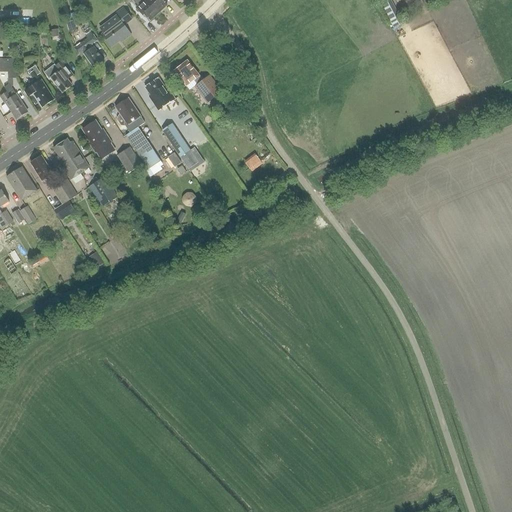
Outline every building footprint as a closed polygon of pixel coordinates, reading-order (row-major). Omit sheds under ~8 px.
[(146,0),(146,1),(144,0),(123,0),(129,7),(134,2),(139,7),(137,9),(145,18),(146,16),(150,21),(160,13),(148,0),(146,0)] [(148,0),(160,13),(167,6),(162,0),(148,0)] [(386,0),(383,0),(380,2),(387,16),(392,25),(393,28),(399,25),(398,22),(393,13),(386,0)] [(100,28),(103,32),(101,33),(111,47),(123,39),(124,41),(132,35),(125,26),(132,20),(124,8),(115,14),(116,16),(100,28)] [(59,29),(51,31),(52,38),(60,37),(59,29)] [(84,55),(95,69),(105,61),(92,45),(97,41),(91,32),(85,36),(88,39),(74,49),(79,55),(83,52),(84,54),(84,55)] [(17,78),(17,59),(0,59),(0,72),(9,73),(9,78),(17,78)] [(50,79),(51,78),(63,93),(72,86),(68,80),(73,75),(63,62),(57,67),(55,64),(44,72),(50,79)] [(175,69),(174,73),(185,88),(195,81),(199,78),(188,62),(181,67),(177,67),(175,69)] [(35,82),(29,86),(31,89),(25,93),(29,98),(35,94),(38,99),(39,99),(45,106),(56,99),(42,79),(41,80),(38,75),(41,74),(35,66),(28,71),(34,80),(35,82)] [(199,78),(195,81),(198,85),(197,86),(209,102),(221,93),(209,77),(204,81),(200,77),(199,78)] [(159,80),(147,88),(152,96),(150,98),(159,112),(176,99),(167,87),(165,88),(159,80)] [(232,80),(224,86),(227,90),(235,85),(232,80)] [(19,95),(17,96),(10,84),(5,88),(8,93),(1,97),(5,103),(6,102),(17,120),(29,112),(19,95)] [(129,101),(116,110),(118,113),(117,119),(121,126),(125,126),(125,127),(130,133),(126,135),(149,170),(149,169),(161,162),(138,128),(145,123),(141,117),(140,118),(129,101)] [(95,122),(82,131),(86,137),(85,138),(95,154),(97,153),(102,161),(116,151),(111,143),(103,130),(101,132),(95,122)] [(173,124),(163,131),(189,170),(199,163),(173,124)] [(90,169),(74,144),(73,142),(70,144),(68,140),(55,149),(60,156),(57,158),(72,181),(90,169)] [(131,147),(117,156),(129,174),(143,166),(131,147)] [(163,158),(167,168),(181,163),(177,153),(163,158)] [(42,157),(32,164),(43,181),(53,174),(42,157)] [(187,171),(183,165),(178,169),(182,175),(187,171)] [(22,168),(8,177),(23,200),(37,191),(22,168)] [(90,187),(102,208),(118,198),(106,177),(90,187)] [(68,181),(59,186),(69,202),(77,196),(68,181)] [(59,186),(53,191),(62,206),(69,202),(59,186)] [(3,192),(0,193),(0,208),(9,203),(3,192)] [(56,213),(61,220),(76,211),(71,203),(56,213)] [(20,212),(25,219),(29,225),(36,220),(28,207),(20,212)] [(0,226),(2,229),(5,228),(9,225),(2,214),(0,210),(0,226)] [(19,210),(13,214),(19,225),(25,221),(19,210)] [(7,211),(2,214),(9,225),(13,222),(14,222),(7,211)] [(8,254),(15,266),(22,262),(15,251),(8,254)] [(98,252),(90,257),(97,268),(105,263),(98,252)] [(47,255),(33,264),(35,267),(49,259),(47,255)]
